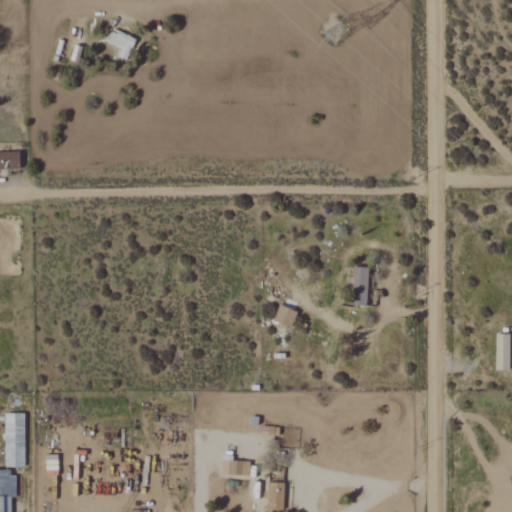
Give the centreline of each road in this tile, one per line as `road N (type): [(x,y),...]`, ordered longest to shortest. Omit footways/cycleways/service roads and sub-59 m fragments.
road 1 (residential): [(0,194),(434,187),(511,169)]
road 2 (residential): [(433,511),(431,0)]
road 3 (track): [(433,483),(375,489),(324,480),(308,491),(308,511),(359,509),(375,489)]
